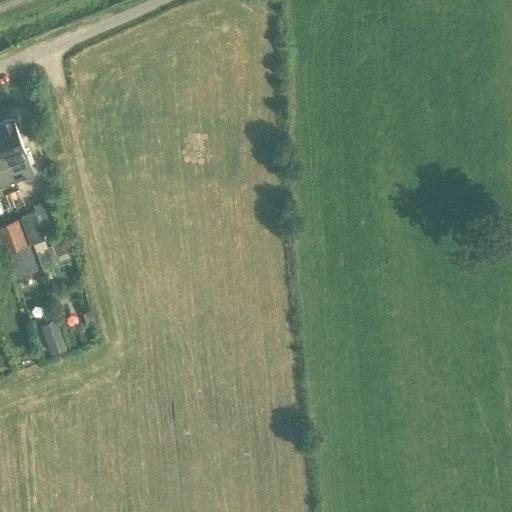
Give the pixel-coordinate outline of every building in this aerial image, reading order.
[(33,173),(13,119),(12,119),(11,118),(0,121),(0,141),(14,180),(33,173)] [(0,185),(14,180),(0,141),(0,185)] [(44,238),(34,212),(19,217),(29,244),(44,238)] [(0,245),(2,253),(25,245),(17,222),(0,227),(0,245)] [(64,231),(50,236),(57,254),(71,249),(64,231)] [(16,278),(36,270),(27,248),(7,256),(16,278)] [(55,320),(41,325),(52,355),(66,349),(55,320)]
